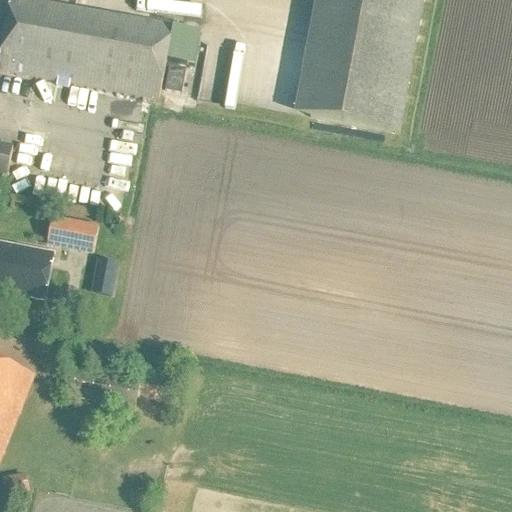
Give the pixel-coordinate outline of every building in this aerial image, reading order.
[(395,135),(420,0),(328,0),(306,118),(395,135)] [(0,76),(159,105),(173,31),(11,2),(0,62),(0,76)] [(252,69),(250,68),(247,85),(262,87),(268,47),(256,45),(252,69)] [(186,72),(168,68),(164,95),(181,98),(186,72)] [(0,179),(6,180),(11,150),(0,148),(0,179)] [(47,249),(93,258),(99,230),(52,221),(47,249)] [(0,296),(44,304),(53,254),(0,244),(0,296)] [(118,267),(98,263),(91,296),(112,300),(118,267)] [(3,452),(32,377),(0,364),(0,471),(0,472),(7,455),(3,452)] [(68,370),(62,402),(135,416),(141,385),(68,370)]
